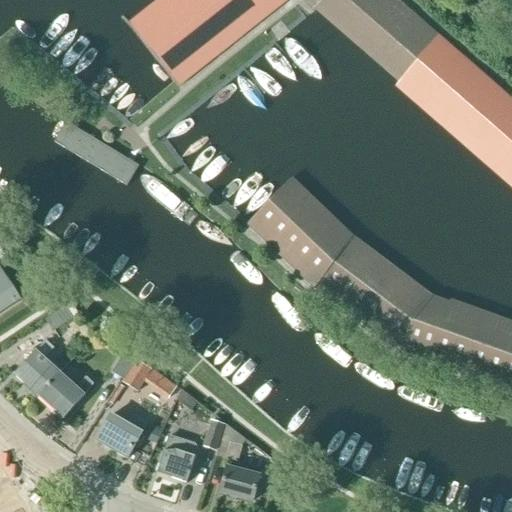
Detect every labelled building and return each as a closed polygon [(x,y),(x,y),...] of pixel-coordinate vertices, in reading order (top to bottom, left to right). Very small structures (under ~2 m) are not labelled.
[(207,65),(220,54),(177,0),(159,0),(157,2),(207,65)] [(177,0),(220,54),(234,44),(199,0),(177,0)] [(199,0),(234,44),(247,33),(221,0),(199,0)] [(221,0),(247,33),(261,22),(243,0),(221,0)] [(243,0),(261,22),(275,12),(265,0),(243,0)] [(265,0),(275,12),(288,1),(287,0),(265,0)] [(327,10),(335,0),(323,0),(319,4),(322,6),(327,10)] [(337,19),(352,0),(335,0),(327,10),(337,19)] [(346,28),(370,0),(352,0),(337,19),(346,28)] [(356,36),(387,0),(370,0),(346,28),(356,36)] [(366,45),(402,4),(396,0),(387,0),(356,36),(366,45)] [(193,76),(207,65),(157,2),(143,13),(193,76)] [(376,54),(412,13),(402,4),(366,45),(376,54)] [(179,87),(193,76),(143,13),(130,24),(175,81),(179,87)] [(386,62),(422,21),(412,13),(376,54),(386,62)] [(396,71),(432,30),(422,21),(386,62),(396,71)] [(412,73),(442,38),(432,30),(396,71),(406,79),(411,72),(412,73)] [(422,82),(452,47),(442,38),(412,73),(422,82)] [(432,90),(462,56),(452,47),(422,82),(432,90)] [(442,99),(472,64),(462,56),(432,90),(442,99)] [(452,107),(482,73),(472,64),(442,99),(452,107)] [(462,116),(492,81),(482,73),(452,107),(462,116)] [(472,124),(502,90),(492,81),(462,116),(472,124)] [(482,133),(511,99),(502,90),(472,124),(482,133)] [(492,142),(511,118),(511,98),(511,99),(482,133),(492,142)] [(86,130),(66,118),(65,120),(64,121),(50,144),(126,190),(140,167),(141,166),(142,163),(134,159),(92,133),(86,130)] [(507,144),(511,138),(511,118),(492,142),(495,144),(500,138),(507,144)] [(136,137),(127,132),(120,144),(129,149),(136,137)] [(267,245),(306,197),(293,185),(257,229),(254,232),(267,245)] [(280,258),(318,209),(306,197),(267,245),(280,258)] [(293,270),(330,221),(318,209),(280,258),(293,270)] [(306,283),(342,233),(330,221),(293,270),(306,283)] [(320,294),(356,244),(342,233),(306,283),(307,284),(320,294)] [(335,305),(370,254),(356,244),(320,294),(335,305)] [(350,316),(383,265),(370,254),(335,305),(350,316)] [(364,327),(397,275),(383,265),(350,316),(364,327)] [(0,312),(19,300),(0,270),(0,312)] [(379,338),(411,286),(397,275),(364,327),(379,338)] [(394,349),(425,295),(422,295),(411,286),(379,338),(394,349)] [(411,356),(441,301),(425,295),(394,349),(394,350),(411,356)] [(428,362),(457,307),(441,301),(411,356),(428,362)] [(445,368),(473,313),(457,307),(428,362),(445,368)] [(53,333),(73,319),(65,308),(46,321),(53,333)] [(462,374),(489,319),(473,313),(445,368),(462,374)] [(480,380),(505,325),(489,319),(462,374),(480,380)] [(497,386),(511,352),(511,327),(505,325),(480,380),(497,386)] [(39,398),(61,374),(45,360),(54,349),(46,342),(37,353),(36,352),(15,376),(39,398)] [(511,391),(511,352),(497,386),(511,391)] [(124,380),(137,360),(125,353),(112,373),(124,380)] [(137,360),(124,380),(137,388),(148,368),(137,360)] [(61,374),(39,398),(63,420),(85,396),(84,396),(94,385),(86,378),(77,389),(61,374)] [(170,404),(179,391),(164,380),(155,392),(170,404)] [(141,435),(147,424),(133,416),(127,427),(110,417),(96,441),(127,460),(134,447),(138,449),(144,438),(141,436),(142,435),(141,435)] [(216,452),(224,425),(210,421),(202,448),(216,452)] [(194,457),(196,450),(194,446),(168,438),(164,453),(163,452),(156,475),(187,485),(195,458),(194,457)] [(247,456),(249,449),(222,442),(218,457),(238,462),(240,455),(247,456)] [(253,503),(260,477),(227,469),(220,494),(253,503)]
